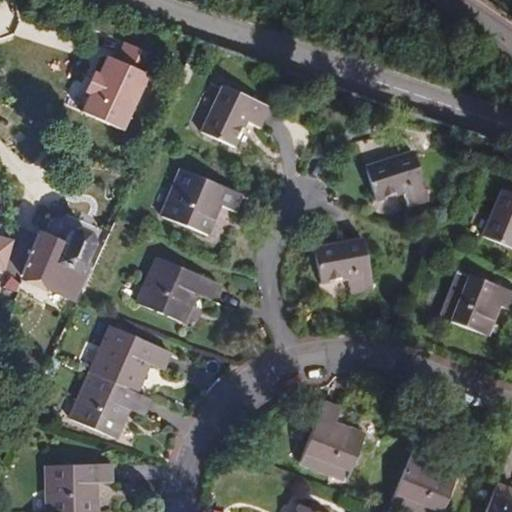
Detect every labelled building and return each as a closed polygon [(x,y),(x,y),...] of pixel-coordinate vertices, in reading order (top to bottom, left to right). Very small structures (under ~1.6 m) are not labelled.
[(120,55),(130,31),(98,18),(88,40),(120,55)] [(172,90),(187,54),(173,49),(158,84),(172,90)] [(258,128),(267,109),(223,88),(202,133),(233,147),(245,122),(258,128)] [(366,168),(377,201),(403,192),(408,207),(428,200),(413,152),(366,168)] [(234,210),(240,194),(181,171),(162,217),(207,235),(219,206),(234,210)] [(511,194),(502,190),(484,236),(511,248),(511,194)] [(65,243),(38,233),(32,244),(21,275),(72,299),(85,273),(79,263),(92,243),(89,233),(79,229),(69,232),(65,243)] [(0,269),(3,270),(12,239),(0,236),(0,269)] [(32,244),(12,239),(3,270),(2,274),(19,280),(21,275),(32,244)] [(350,293),(372,289),(363,240),(315,249),(320,283),(348,279),(350,293)] [(210,299),(217,282),(158,259),(138,304),(184,323),(196,294),(210,299)] [(511,311),(511,310),(511,291),(460,271),(441,317),(487,336),(499,306),(511,311)] [(112,326),(93,372),(136,392),(148,363),(162,370),(171,353),(112,326)] [(136,392),(93,372),(75,418),(115,437),(129,408),(143,414),(150,398),(136,392)] [(346,480),(363,438),(333,427),(339,414),(322,406),(301,463),(346,480)] [(414,511),(442,511),(457,476),(428,464),(432,450),(416,444),(393,503),(414,511)] [(47,467),(48,511),(97,511),(97,482),(111,481),(110,464),(47,467)] [(511,511),(511,506),(511,490),(496,484),(485,511),(511,511)]
